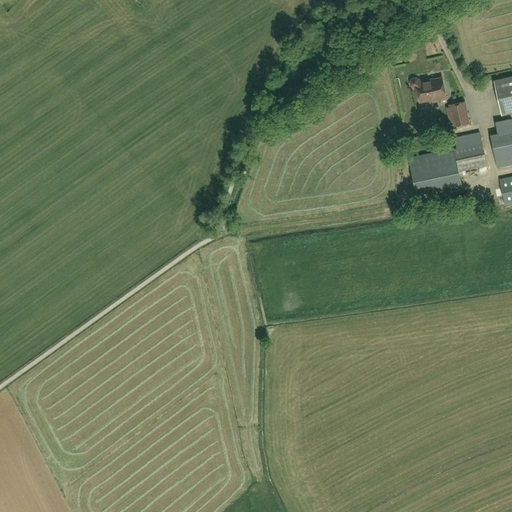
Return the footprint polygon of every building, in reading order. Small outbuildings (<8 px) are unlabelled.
[(511,75),(494,80),(502,115),(511,112),(511,75)] [(442,77),(422,82),(418,79),(415,78),(413,79),(411,81),(411,83),(411,85),(413,86),(417,89),(420,102),(430,100),(430,101),(439,99),(439,98),(446,96),(442,77)] [(451,104),(451,106),(447,107),(451,125),(455,124),(455,126),(469,123),(464,101),(451,104)] [(511,118),(495,122),(498,136),(491,138),(497,168),(511,165),(511,118)] [(456,148),(455,149),(454,148),(408,158),(416,196),(462,186),(459,172),(478,167),(487,165),(480,132),(454,138),(456,148)] [(382,183),(393,183),(392,174),(382,175),(382,183)] [(511,177),(500,180),(505,205),(511,203),(511,177)]
